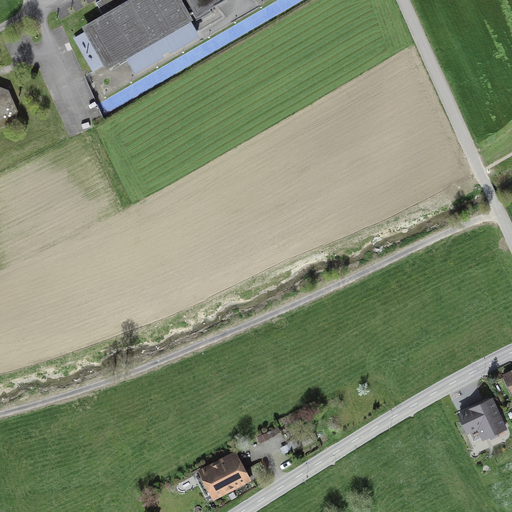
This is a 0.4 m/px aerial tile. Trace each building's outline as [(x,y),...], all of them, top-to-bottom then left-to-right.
[(101,0),(95,4),(103,17),(82,29),(84,33),(73,39),(93,73),(103,68),(106,73),(126,62),(135,77),(164,61),(163,58),(169,54),(171,57),(200,40),(191,25),(212,13),(210,11),(229,0),(101,0)] [(0,84),(0,127),(13,122),(18,109),(9,87),(0,84)] [(498,432),(505,429),(491,400),(458,415),(467,433),(477,429),(482,440),(489,436),(491,439),(499,435),(498,432)] [(282,432),(278,426),(257,437),(260,443),(282,432)] [(288,442),(291,449),(299,446),(295,439),(288,442)] [(213,499),(252,479),(236,449),(197,469),(201,475),(196,478),(207,499),(212,497),(213,499)]
